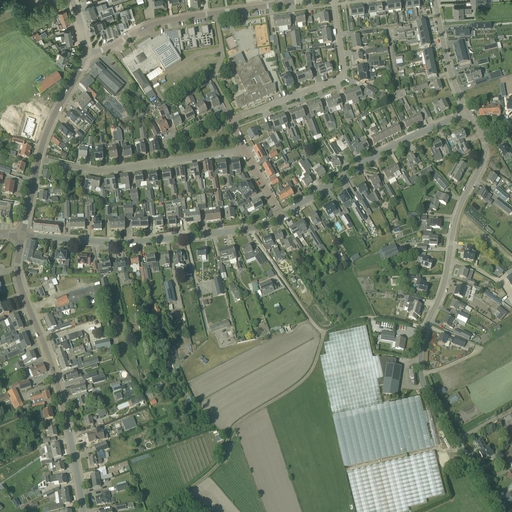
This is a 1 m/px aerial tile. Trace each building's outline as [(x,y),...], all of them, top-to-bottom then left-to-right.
[(103,9),(102,4),(94,7),(93,6),(85,9),(85,10),(86,13),(87,15),(103,9)] [(381,5),(375,6),(376,14),(376,16),(378,16),(378,17),(386,16),(385,13),(382,14),(381,5)] [(87,15),(88,19),(105,13),(107,12),(108,16),(111,15),(110,14),(112,14),(114,13),(112,6),(103,9),(87,15)] [(100,28),(100,30),(100,31),(102,36),(103,37),(120,32),(121,31),(120,29),(129,26),(127,19),(134,17),(132,12),(131,8),(120,11),(121,16),(122,22),(106,26),(106,27),(100,28)] [(356,8),(358,16),(363,15),(364,19),(367,19),(366,11),(363,11),(363,8),(356,8)] [(455,19),(463,19),(463,13),(471,13),(471,8),(463,8),(453,8),(453,15),(454,15),(455,19)] [(68,17),(66,11),(56,14),(57,17),(60,16),(61,20),(68,17)] [(406,23),(413,22),(413,20),(408,20),(408,18),(409,18),(408,12),(405,12),(406,18),(406,23)] [(321,25),(324,24),(328,23),(327,15),(314,16),(315,21),(320,20),(321,25)] [(306,27),(304,16),(296,17),(297,24),(302,24),(302,28),(306,27)] [(58,20),(57,21),(58,24),(59,29),(64,27),(66,26),(66,25),(70,24),(68,17),(61,20),(58,20)] [(289,18),(281,19),(283,27),(287,27),(288,31),(291,31),(290,26),(291,26),(289,18)] [(31,30),(42,24),(40,19),(29,25),(31,30)] [(281,19),(273,20),(275,28),(275,33),(283,32),(283,27),(281,19)] [(92,33),(100,31),(100,30),(100,28),(106,27),(106,26),(104,20),(90,25),(92,33)] [(198,33),(199,41),(202,40),(204,47),(207,47),(204,28),(201,29),(201,33),(198,33)] [(204,28),(207,47),(211,46),(210,39),(213,38),(212,31),(208,32),(208,28),(204,28)] [(468,28),(455,29),(455,37),(460,37),(460,38),(469,38),(468,28)] [(61,39),(73,37),(72,30),(64,31),(65,36),(64,36),(63,36),(61,36),(61,39)] [(194,49),(197,49),(196,41),(199,41),(198,33),(195,34),(194,30),(191,31),(194,49)] [(330,37),(329,30),(322,32),(322,35),(318,36),(319,39),(330,37)] [(367,41),(366,38),(363,39),(359,39),(359,36),(377,33),(376,30),(355,33),(355,36),(351,37),(352,43),(367,41)] [(184,36),(186,43),(189,42),(190,50),(194,49),(191,31),(187,31),(188,35),(184,36)] [(41,39),(37,32),(32,36),(35,42),(41,39)] [(177,33),(177,32),(163,34),(165,36),(178,57),(181,55),(180,51),(177,33)] [(177,33),(180,51),(184,51),(182,43),(186,43),(184,36),(181,36),(180,32),(177,33)] [(161,38),(160,36),(152,42),(150,39),(137,47),(139,50),(136,51),(137,52),(134,54),(133,53),(126,58),(130,64),(127,67),(145,96),(152,91),(143,76),(160,65),(165,72),(181,62),(178,57),(165,36),(161,38)] [(230,50),(237,47),(232,36),(226,39),(230,50)] [(74,44),(73,37),(61,39),(62,42),(64,42),(64,41),(66,40),(67,45),(74,44)] [(331,43),(330,37),(319,39),(319,41),(320,45),(312,46),(312,49),(319,48),(324,47),(324,44),(331,43)] [(352,43),(353,50),(363,48),(362,45),(367,44),(367,41),(352,43)] [(465,42),(454,45),(454,47),(454,48),(455,52),(467,49),(465,42)] [(312,49),(309,49),(311,63),(314,62),(313,56),(313,52),(319,50),(319,48),(312,49)] [(467,49),(455,52),(456,56),(457,56),(457,58),(457,59),(468,56),(467,49)] [(58,60),(62,61),(62,63),(65,64),(66,64),(68,57),(69,57),(70,52),(66,51),(62,50),(61,54),(60,53),(58,60)] [(290,67),(293,66),(290,58),(288,52),(285,53),(290,67)] [(240,53),(241,54),(233,58),(237,67),(235,69),(238,75),(238,76),(242,82),(241,82),(241,83),(242,82),(245,89),(244,89),(244,90),(246,94),(235,99),(240,109),(247,106),(247,105),(254,102),(254,103),(254,102),(261,99),(261,100),(261,99),(268,96),(275,92),(275,93),(276,93),(275,83),(274,83),(274,84),(271,85),(270,83),(271,83),(267,73),(266,74),(261,62),(258,57),(259,57),(248,62),(248,64),(246,65),(240,53)] [(290,67),(285,53),(281,55),(283,60),(282,61),(285,69),(290,67)] [(355,63),(360,62),(362,61),(367,61),(366,58),(362,59),(362,54),(354,56),(355,63)] [(457,59),(458,63),(460,69),(471,66),(468,56),(457,59)] [(57,60),(55,61),(64,70),(64,69),(65,64),(62,63),(62,61),(58,60),(57,60)] [(100,62),(98,65),(92,70),(93,71),(87,77),(94,83),(95,82),(97,84),(98,85),(99,83),(114,97),(116,94),(122,88),(122,87),(124,85),(100,62)] [(322,63),(326,74),(332,71),(329,64),(326,65),(324,62),(322,63)] [(322,63),(319,63),(314,65),(315,69),(316,72),(318,71),(320,76),(326,74),(322,63)] [(306,72),(303,73),(306,81),(312,79),(309,70),(309,71),(307,67),(305,68),(306,72)] [(372,74),(371,70),(371,67),(366,67),(363,67),(358,68),(359,75),(372,74)] [(478,69),(465,74),(468,83),(473,81),(474,82),(476,87),(488,82),(486,78),(482,79),(481,78),(478,69)] [(299,84),(306,81),(303,73),(299,74),(298,70),(295,71),(297,75),(296,75),(299,84)] [(427,82),(435,80),(433,76),(436,76),(435,70),(427,71),(428,78),(427,79),(427,82)] [(57,73),(52,76),(49,78),(48,77),(35,87),(41,94),(61,80),(57,73)] [(284,79),(281,80),(283,86),(286,85),(287,88),(294,86),(292,81),(289,73),(286,74),(288,78),(284,79)] [(375,73),(372,74),(359,75),(360,83),(368,81),(370,81),(371,78),(376,77),(375,73)] [(87,77),(85,79),(83,81),(81,83),(80,85),(79,85),(94,100),(98,103),(102,98),(97,94),(101,90),(102,89),(98,85),(97,84),(95,86),(94,87),(92,85),(94,83),(87,77)] [(432,93),(435,92),(442,90),(439,82),(429,86),(430,89),(432,93)] [(418,92),(417,90),(428,86),(426,83),(412,89),(413,94),(418,92)] [(367,87),(365,90),(374,96),(374,95),(375,95),(377,91),(373,89),(368,86),(367,87)] [(358,89),(351,92),(356,105),(359,104),(358,102),(357,99),(361,98),(362,99),(364,98),(366,96),(372,99),(374,96),(365,90),(363,93),(360,94),(358,89)] [(353,106),(356,105),(351,92),(344,95),(347,103),(352,101),(353,106)] [(79,98),(79,99),(86,106),(89,103),(92,106),(94,104),(84,95),(82,97),(81,97),(79,98)] [(187,105),(191,104),(186,95),(183,96),(187,105)] [(209,102),(210,102),(213,109),(219,105),(215,96),(212,97),(211,96),(207,98),(209,102)] [(339,97),(332,99),(335,108),(339,106),(341,110),(343,109),(339,97)] [(200,106),(196,108),(197,111),(200,115),(207,112),(205,107),(204,105),(207,104),(204,98),(197,101),(198,102),(200,106)] [(79,99),(78,99),(77,101),(77,102),(75,104),(85,114),(87,111),(84,108),(86,106),(79,99)] [(332,99),(326,102),(330,114),(333,113),(331,109),(335,108),(332,99)] [(439,108),(441,112),(448,109),(446,104),(445,104),(444,102),(445,102),(444,101),(439,104),(437,101),(432,103),(435,110),(439,108)] [(313,104),(316,112),(317,114),(320,113),(321,114),(323,113),(319,102),(313,104)] [(313,104),(307,106),(311,118),(314,117),(313,113),(316,112),(313,104)] [(350,119),(351,120),(354,119),(349,104),(345,106),(347,110),(350,119)] [(161,106),(165,115),(169,114),(165,105),(161,106)] [(499,105),(491,106),(492,116),(500,115),(499,105)] [(161,106),(157,108),(158,110),(162,117),(165,115),(161,106)] [(482,108),(478,108),(479,117),(492,116),(491,106),(487,106),(487,107),(481,108),(482,108)] [(19,120),(18,125),(23,127),(21,133),(31,136),(35,124),(33,123),(34,119),(30,118),(31,115),(32,115),(34,110),(24,107),(22,112),(28,114),(27,117),(25,116),(23,121),(19,120)] [(187,121),(194,118),(191,110),(189,107),(185,109),(186,110),(185,111),(184,109),(183,108),(179,110),(182,116),(184,115),(187,121)] [(431,117),(428,113),(426,108),(421,111),(425,120),(431,117)] [(72,111),(67,117),(70,121),(73,124),(78,118),(83,123),(85,121),(90,126),(92,124),(87,119),(85,118),(79,112),(76,109),(73,112),(72,111)] [(295,111),(299,120),(302,119),(304,122),(306,121),(305,118),(301,109),(295,111)] [(296,121),(299,120),(295,111),(289,113),(293,122),(295,126),(297,125),(296,121)] [(85,118),(87,119),(92,124),(95,120),(88,115),(85,118)] [(173,115),(169,117),(175,127),(182,124),(178,116),(174,118),(173,115)] [(278,118),(282,130),(288,128),(287,124),(284,115),(278,118)] [(331,126),(328,117),(327,115),(323,116),(327,124),(328,127),(331,126)] [(417,124),(423,121),(419,115),(414,117),(417,124)] [(331,126),(333,131),(334,132),(337,130),(335,126),(336,126),(333,120),(331,116),(328,117),(331,126)] [(414,117),(409,120),(412,127),(417,124),(414,117)] [(169,129),(163,118),(156,122),(162,134),(166,132),(165,130),(169,129)] [(280,131),(282,130),(278,118),(272,120),(275,129),(279,128),(280,131)] [(315,137),(317,140),(321,138),(317,128),(313,120),(309,121),(310,123),(315,137)] [(409,120),(403,122),(406,129),(407,129),(412,127),(409,120)] [(315,137),(310,123),(307,124),(310,132),(312,138),(315,137)] [(374,131),(376,136),(379,142),(385,140),(381,133),(379,134),(374,124),(371,126),(372,129),(374,131)] [(68,128),(64,125),(58,131),(66,138),(69,141),(75,135),(71,132),(68,128)] [(392,128),(395,134),(401,132),(398,125),(392,128)] [(159,135),(157,130),(155,126),(151,128),(155,137),(159,135)] [(259,130),(258,127),(247,133),(251,141),(254,139),(255,139),(259,137),(256,132),(259,130)] [(387,131),(390,137),(395,134),(392,128),(387,131)] [(80,143),(85,136),(79,131),(76,134),(80,137),(78,140),(78,142),(80,143)] [(387,131),(381,133),(385,140),(390,137),(387,131)] [(463,131),(451,136),(453,141),(455,146),(462,144),(464,143),(463,143),(462,140),(466,138),(463,131)] [(273,143),(275,145),(277,144),(278,143),(274,135),(269,137),(272,143),(273,143)] [(346,135),(343,137),(349,148),(351,146),(352,146),(346,135)] [(376,136),(371,138),(374,145),(379,142),(376,136)] [(61,150),(64,146),(65,145),(55,137),(51,142),(58,147),(61,150)] [(153,139),(154,144),(150,144),(151,149),(152,154),(159,153),(159,148),(158,148),(157,145),(158,145),(157,138),(153,139)] [(140,143),(135,144),(136,147),(138,156),(146,155),(144,141),(140,142),(140,143)] [(435,150),(436,154),(433,155),(435,161),(442,158),(438,149),(442,147),(440,141),(432,144),(435,150)] [(363,151),(369,148),(365,142),(359,146),(363,151)] [(334,143),(329,146),(336,156),(340,153),(334,143)] [(462,144),(455,146),(457,151),(460,156),(463,155),(466,154),(470,152),(467,145),(465,146),(464,143),(462,144)] [(132,157),(131,152),(130,148),(127,148),(126,144),(122,145),(124,158),(132,157)] [(357,144),(352,147),(357,155),(357,156),(360,154),(360,153),(363,152),(363,151),(359,146),(358,144),(357,144)] [(87,154),(88,150),(83,149),(84,145),(81,145),(79,152),(79,153),(79,156),(79,158),(86,159),(87,154)] [(118,159),(117,154),(116,145),(112,146),(112,149),(108,150),(110,160),(118,159)] [(256,155),(265,150),(269,148),(268,145),(266,146),(262,148),(261,145),(259,146),(257,147),(253,149),(256,155)] [(505,145),(498,149),(503,158),(511,153),(509,150),(508,150),(507,148),(505,145)] [(31,148),(23,146),(22,151),(19,151),(18,156),(28,159),(31,148)] [(103,160),(103,155),(102,147),(99,147),(99,151),(95,152),(95,160),(103,160)] [(256,155),(259,161),(266,158),(267,157),(266,155),(267,154),(265,151),(265,150),(256,155)] [(412,156),(406,159),(409,164),(407,165),(409,169),(414,166),(417,164),(416,163),(415,161),(415,160),(412,156)] [(340,165),(338,160),(336,159),(331,162),(328,158),(325,160),(328,165),(330,163),(334,169),(340,165)] [(227,175),(225,161),(217,162),(219,172),(222,172),(223,175),(227,175)] [(230,171),(230,177),(234,177),(233,172),(237,172),(237,175),(241,174),(240,171),(241,171),(239,161),(231,162),(232,171),(230,171)] [(280,169),(282,172),(290,168),(288,166),(289,165),(288,162),(287,161),(287,162),(287,161),(287,162),(286,162),(284,163),(286,166),(280,169)] [(25,165),(19,164),(15,163),(14,166),(18,167),(17,172),(23,173),(25,165)] [(213,173),(212,168),(211,163),(203,164),(205,174),(208,174),(209,179),(213,178),(212,173),(213,173)] [(266,173),(275,168),(276,168),(274,165),(270,167),(269,163),(262,167),(263,167),(266,173)] [(466,167),(461,163),(459,166),(456,165),(449,176),(453,178),(452,180),(457,183),(461,177),(460,177),(459,177),(463,169),(464,170),(464,171),(466,167)] [(325,174),(322,170),(319,164),(316,166),(318,170),(314,173),(318,179),(325,174)] [(0,171),(9,174),(11,170),(1,166),(0,165),(0,171)] [(189,166),(190,170),(187,170),(188,176),(191,176),(195,175),(195,179),(199,178),(198,170),(197,165),(189,166)] [(396,166),(389,169),(392,175),(394,178),(397,176),(398,177),(401,175),(401,174),(396,166)] [(429,176),(429,175),(433,172),(430,167),(426,170),(420,173),(421,176),(419,178),(420,180),(425,177),(426,178),(429,176)] [(266,173),(269,179),(275,176),(278,174),(275,168),(266,173)] [(186,182),(184,174),(184,169),(176,171),(177,179),(181,178),(182,183),(186,182)] [(392,175),(389,169),(383,173),(388,181),(394,178),(392,175)] [(59,178),(51,176),(52,173),(44,171),(42,180),(55,183),(55,185),(57,186),(58,184),(59,178)] [(162,173),(163,182),(164,186),(168,186),(172,185),(170,171),(162,173)] [(148,175),(149,180),(149,184),(150,184),(150,185),(151,187),(152,188),(154,188),(154,187),(158,186),(157,178),(156,173),(148,175)] [(143,183),(143,179),(142,174),(134,175),(136,188),(140,187),(139,183),(143,183)] [(243,182),(244,182),(248,179),(245,174),(240,176),(243,182)] [(312,183),(309,179),(306,174),(303,175),(305,179),(302,181),(306,187),(312,183)] [(409,187),(412,185),(410,182),(406,174),(402,176),(407,184),(409,187)] [(495,176),(491,174),(487,181),(491,184),(496,186),(500,179),(495,176)] [(412,184),(418,181),(415,175),(409,179),(412,184)] [(129,189),(128,176),(120,177),(121,186),(125,185),(126,189),(129,189)] [(380,184),(379,181),(376,177),(369,181),(373,188),(376,186),(378,189),(382,187),(380,184)] [(92,187),(94,179),(87,178),(85,186),(85,189),(88,190),(89,187),(92,187)] [(116,189),(114,178),(106,179),(107,187),(112,186),(112,190),(116,189)] [(448,187),(441,178),(436,182),(444,191),(448,187)] [(92,187),(91,190),(94,191),(95,188),(99,189),(100,181),(94,179),(92,187)] [(14,183),(5,182),(4,185),(6,185),(5,193),(8,194),(10,195),(10,194),(12,195),(13,188),(13,185),(14,185),(14,183)] [(245,193),(253,188),(249,182),(239,188),(240,191),(243,189),(245,193)] [(282,188),(287,199),(293,195),(293,196),(293,195),(291,190),(293,189),(290,182),(287,183),(288,187),(283,190),(282,188)] [(367,191),(366,188),(363,184),(360,186),(361,186),(356,189),(359,193),(360,195),(363,193),(366,198),(366,199),(367,200),(368,200),(368,201),(369,202),(370,202),(371,203),(372,203),(373,203),(374,203),(377,202),(373,194),(369,196),(367,191)] [(394,196),(395,196),(388,184),(384,186),(387,191),(391,198),(392,201),(395,199),(394,196)] [(509,197),(498,187),(493,193),(504,203),(509,197)] [(245,193),(247,196),(244,198),(245,200),(256,195),(253,188),(245,193)] [(287,199),(282,188),(278,190),(281,195),(278,196),(281,202),(287,199)] [(488,194),(482,190),(477,197),(481,200),(487,203),(489,200),(488,199),(490,196),(488,194)] [(231,194),(230,191),(226,193),(231,202),(234,200),(231,194)] [(338,197),(343,206),(351,201),(345,191),(344,192),(344,191),(343,192),(342,193),(341,193),(341,194),(341,195),(338,197)] [(440,200),(439,203),(446,205),(449,198),(443,196),(443,195),(437,192),(435,198),(440,200)] [(44,204),(49,204),(49,202),(53,202),(53,203),(58,203),(58,200),(57,198),(50,197),(49,199),(46,198),(47,194),(40,193),(39,201),(44,202),(44,204)] [(435,198),(434,200),(430,198),(429,201),(429,202),(430,203),(428,207),(427,207),(426,210),(430,212),(431,209),(436,211),(438,206),(439,203),(440,200),(435,198)] [(509,215),(511,211),(511,209),(498,199),(494,204),(509,215)] [(244,205),(239,208),(239,209),(242,214),(242,213),(247,211),(249,210),(253,208),(255,211),(263,207),(259,200),(255,202),(247,206),(245,207),(245,206),(244,205)] [(364,200),(361,202),(366,211),(366,212),(368,216),(371,214),(368,209),(369,209),(364,200)] [(0,218),(0,219),(2,220),(2,219),(4,219),(4,220),(6,220),(6,219),(8,220),(9,220),(11,207),(9,206),(9,204),(10,203),(0,201),(0,218)] [(334,208),(331,203),(323,209),(326,213),(323,215),(327,221),(341,213),(337,207),(334,208)] [(356,203),(352,206),(361,222),(366,219),(356,203)] [(234,219),(233,210),(232,205),(228,206),(229,211),(225,211),(226,220),(234,219)] [(212,209),(213,222),(220,221),(219,208),(212,209)] [(176,214),(168,215),(166,215),(166,220),(168,219),(169,226),(176,225),(176,219),(181,219),(180,209),(175,209),(176,214)] [(206,222),(213,222),(212,209),(205,209),(206,222)] [(193,224),(200,223),(199,214),(199,210),(195,210),(196,214),(192,214),(193,224)] [(187,225),(193,224),(192,214),(189,215),(188,211),(185,211),(187,225)] [(140,216),(140,228),(148,228),(148,220),(144,220),(144,215),(144,213),(140,213),(140,216)] [(315,214),(308,218),(312,224),(314,227),(317,225),(320,223),(318,220),(315,214)] [(341,218),(346,227),(348,226),(349,227),(352,225),(346,215),(341,218)] [(140,216),(136,216),(136,220),(132,220),(132,229),(140,228),(140,216)] [(163,227),(162,222),(162,220),(165,220),(165,216),(162,217),(162,216),(158,216),(159,220),(154,220),(155,227),(163,227)] [(101,230),(101,225),(101,224),(98,224),(97,219),(93,219),(94,230),(101,230)] [(441,225),(440,225),(440,221),(426,220),(426,224),(427,224),(426,231),(431,231),(431,228),(440,229),(440,228),(441,225)] [(39,222),(34,221),(33,231),(61,234),(61,229),(62,224),(48,222),(44,221),(43,223),(39,222)] [(295,226),(301,236),(308,231),(302,221),(295,226)] [(299,240),(302,238),(301,236),(295,226),(292,227),(292,226),(289,228),(289,229),(293,236),(296,234),(299,240)] [(323,247),(314,232),(309,235),(318,249),(323,247)] [(281,233),(274,236),(276,240),(276,241),(279,240),(282,247),(285,246),(287,249),(288,248),(289,249),(290,249),(291,251),(295,249),(293,243),(290,238),(288,239),(284,241),(283,239),(283,237),(281,233)] [(429,245),(432,246),(437,246),(437,238),(432,238),(432,233),(424,233),(423,241),(429,241),(429,245)] [(265,244),(262,245),(263,247),(266,251),(273,249),(274,248),(273,248),(274,248),(274,247),(272,243),(272,242),(270,237),(263,240),(265,244)] [(297,240),(293,242),(299,250),(302,248),(297,240)] [(25,250),(33,252),(32,254),(33,254),(32,256),(34,256),(34,258),(36,258),(36,257),(41,258),(42,253),(35,252),(35,248),(37,243),(28,241),(25,250)] [(242,248),(242,249),(245,255),(243,255),(246,261),(250,259),(254,256),(249,245),(249,246),(245,247),(243,248),(242,249),(242,248)] [(395,245),(381,250),(378,251),(382,260),(384,259),(391,257),(392,259),(399,257),(395,245)] [(474,251),(475,247),(467,246),(466,249),(467,250),(466,252),(464,252),(463,260),(474,262),(475,253),(473,253),(474,251)] [(274,248),(273,249),(277,260),(281,258),(277,247),(274,248)] [(226,250),(230,261),(236,260),(235,255),(233,248),(226,250)] [(45,259),(41,258),(36,257),(36,258),(34,258),(34,256),(32,256),(33,254),(32,254),(33,252),(25,250),(23,262),(27,263),(44,267),(45,259)] [(206,257),(206,255),(205,250),(197,251),(198,262),(202,261),(201,257),(206,257)] [(221,264),(230,261),(226,250),(218,252),(220,259),(221,264)] [(60,253),(56,252),(56,261),(58,261),(58,264),(63,264),(63,262),(66,262),(66,253),(63,253),(60,252),(60,253)] [(181,252),(174,253),(174,258),(175,266),(179,266),(180,266),(184,265),(183,262),(185,262),(185,260),(184,255),(182,256),(181,252)] [(169,264),(168,254),(161,255),(161,261),(159,261),(160,267),(164,267),(165,270),(170,269),(170,266),(169,264)] [(260,266),(266,262),(260,254),(254,258),(260,266)] [(419,255),(417,262),(422,263),(421,267),(426,269),(430,270),(432,263),(427,261),(428,258),(424,257),(419,255)] [(90,265),(90,261),(90,256),(87,256),(87,257),(78,256),(78,261),(78,265),(82,265),(86,266),(86,265),(90,265)] [(146,257),(147,264),(148,264),(148,266),(152,265),(153,269),(158,269),(157,260),(155,260),(154,256),(153,256),(153,257),(152,257),(151,256),(146,257)] [(349,263),(345,256),(340,259),(345,266),(349,263)] [(139,265),(138,258),(131,259),(131,265),(130,265),(131,269),(132,269),(132,273),(136,272),(136,268),(139,268),(139,265)] [(111,268),(110,265),(109,259),(106,259),(106,261),(101,262),(102,270),(106,269),(107,273),(111,272),(110,268),(111,268)] [(126,268),(124,260),(117,261),(118,269),(121,269),(122,273),(124,273),(126,282),(127,282),(128,285),(132,284),(129,270),(126,271),(125,268),(126,268)] [(241,265),(240,262),(237,263),(238,270),(239,273),(246,271),(244,265),(241,265)] [(192,279),(189,266),(183,267),(185,277),(186,277),(187,281),(192,279)] [(466,279),(467,275),(472,277),(473,272),(468,270),(468,272),(461,270),(459,277),(466,279)] [(213,279),(217,296),(224,295),(220,278),(213,279)] [(415,290),(421,292),(426,293),(428,286),(424,285),(424,282),(417,280),(415,290)] [(52,281),(40,285),(42,290),(35,292),(38,300),(45,298),(43,293),(55,289),(52,281)] [(262,293),(273,288),(270,281),(259,286),(262,293)] [(174,295),(171,283),(164,284),(168,303),(172,302),(172,300),(175,300),(174,295)] [(454,295),(463,298),(467,299),(471,288),(464,285),(463,289),(457,287),(454,295)] [(60,298),(56,300),(59,307),(63,305),(69,303),(70,305),(73,304),(103,296),(100,286),(70,293),(70,294),(60,298)] [(503,302),(485,290),(483,294),(500,306),(503,302)] [(409,297),(407,304),(409,304),(413,305),(411,313),(410,313),(409,318),(416,320),(417,316),(419,317),(421,311),(420,311),(421,309),(420,309),(421,306),(421,305),(416,304),(418,298),(409,297)] [(453,314),(457,316),(455,318),(466,324),(469,317),(461,313),(462,310),(463,311),(465,307),(466,305),(460,302),(459,304),(454,301),(450,308),(452,309),(451,313),(453,314)] [(0,317),(9,314),(5,304),(0,306),(0,317)] [(45,322),(46,326),(57,321),(56,319),(59,318),(58,318),(62,316),(61,313),(73,310),(72,305),(69,306),(60,308),(53,310),(55,315),(52,316),(51,316),(43,319),(45,322)] [(499,318),(494,321),(496,324),(505,319),(500,311),(496,313),(499,318)] [(10,326),(20,322),(17,315),(10,318),(7,320),(8,323),(10,326)] [(458,323),(447,317),(443,324),(448,327),(449,327),(452,329),(454,325),(456,326),(458,323)] [(211,333),(230,326),(228,320),(209,327),(211,333)] [(58,322),(57,321),(46,326),(48,331),(59,326),(60,330),(71,326),(70,322),(62,325),(60,321),(58,322)] [(23,329),(20,322),(10,326),(11,330),(13,333),(16,332),(23,329)] [(387,365),(389,365),(390,359),(383,358),(379,359),(379,357),(372,358),(366,327),(328,335),(330,343),(323,344),(326,356),(320,357),(333,416),(382,406),(379,387),(383,386),(387,365)] [(462,333),(455,330),(453,333),(460,337),(469,341),(471,336),(462,331),(462,333)] [(395,349),(403,350),(405,340),(394,338),(394,334),(382,332),(381,340),(396,343),(395,349)] [(67,336),(69,341),(70,342),(78,339),(76,333),(67,336)] [(17,345),(28,341),(25,334),(14,339),(12,340),(11,337),(5,339),(8,346),(16,342),(17,345)] [(101,342),(93,343),(95,351),(109,348),(112,347),(111,340),(110,338),(107,338),(106,335),(100,336),(101,342)] [(438,343),(445,345),(448,347),(450,343),(452,339),(441,335),(438,343)] [(466,341),(455,337),(452,344),(464,348),(466,341)] [(31,347),(28,341),(17,345),(19,349),(20,352),(31,347)] [(70,344),(70,342),(69,341),(54,346),(57,352),(56,352),(58,359),(84,350),(83,346),(72,350),(70,344)] [(85,354),(84,350),(58,359),(60,366),(75,360),(74,357),(85,354)] [(18,352),(17,351),(7,356),(9,360),(13,358),(19,355),(18,352)] [(26,356),(22,357),(24,364),(36,359),(33,353),(32,353),(30,353),(31,354),(26,356)] [(97,364),(99,363),(103,362),(101,357),(97,359),(97,358),(82,363),(84,368),(91,366),(97,364)] [(77,366),(75,360),(60,366),(62,372),(63,371),(73,368),(72,368),(77,366)] [(33,378),(42,374),(46,372),(43,364),(30,370),(33,378)] [(401,367),(389,365),(387,365),(383,386),(382,394),(397,396),(401,367)] [(66,378),(67,379),(68,381),(75,379),(75,380),(82,377),(81,374),(78,375),(77,372),(66,375),(66,376),(66,378)] [(101,376),(91,379),(93,384),(106,381),(104,375),(101,376)] [(29,380),(18,383),(18,382),(12,385),(14,389),(19,387),(21,392),(31,389),(29,380)] [(85,384),(75,387),(70,388),(72,395),(82,392),(90,390),(89,386),(86,387),(85,384)] [(0,403),(5,401),(8,407),(12,405),(15,410),(22,407),(14,390),(0,396),(0,403)] [(49,392),(29,397),(31,402),(33,401),(34,405),(31,405),(32,409),(45,406),(44,402),(51,400),(49,392)] [(451,404),(461,399),(457,393),(448,399),(451,404)] [(85,401),(89,400),(92,399),(90,394),(79,397),(80,399),(77,400),(79,407),(86,405),(85,401)] [(142,396),(131,401),(132,405),(144,401),(142,396)] [(382,406),(333,416),(354,511),(421,511),(445,501),(432,449),(439,447),(430,411),(423,412),(420,397),(382,406)] [(45,420),(48,420),(53,419),(51,410),(43,411),(45,420)] [(499,423),(500,424),(511,444),(509,445),(511,448),(511,446),(511,449),(504,454),(511,467),(511,415),(499,423)] [(134,416),(123,420),(127,430),(138,425),(134,416)] [(86,427),(91,426),(93,425),(92,421),(97,420),(96,417),(84,419),(86,427)] [(108,417),(100,420),(102,425),(110,422),(108,417)] [(44,430),(41,430),(43,436),(45,435),(49,434),(50,438),(52,437),(57,436),(55,429),(50,430),(44,431),(44,430)] [(96,434),(88,435),(90,443),(94,442),(98,441),(103,440),(104,440),(108,439),(107,435),(103,436),(102,432),(101,432),(96,433),(96,434)] [(125,439),(128,445),(141,439),(139,433),(125,439)] [(481,438),(475,442),(480,451),(479,452),(483,460),(488,457),(489,458),(494,455),(493,454),(488,446),(486,447),(481,438)] [(97,453),(108,449),(105,442),(94,447),(97,453)] [(59,444),(50,446),(51,449),(47,450),(47,453),(60,451),(59,444)] [(45,465),(51,463),(52,463),(52,459),(53,458),(54,459),(61,457),(60,451),(47,453),(49,461),(44,462),(41,462),(42,467),(45,465)] [(102,463),(101,456),(89,458),(90,466),(100,465),(101,464),(102,463)] [(52,463),(51,463),(53,470),(53,473),(64,471),(63,464),(56,466),(55,463),(52,463)] [(44,476),(41,476),(42,482),(45,481),(45,478),(51,477),(50,473),(44,474),(44,476)] [(42,483),(38,486),(38,489),(46,488),(45,484),(51,483),(53,483),(59,482),(59,485),(62,485),(67,484),(65,477),(65,474),(59,475),(51,477),(45,478),(45,481),(42,482),(42,483)] [(92,482),(99,481),(98,474),(91,475),(92,482)] [(92,482),(93,488),(93,489),(100,488),(99,481),(92,482)] [(44,498),(47,497),(54,494),(52,490),(42,495),(44,498)] [(62,498),(69,497),(68,490),(57,491),(58,498),(62,498)] [(511,490),(497,500),(502,507),(506,505),(511,500),(511,490)] [(97,505),(102,504),(107,503),(107,500),(109,499),(108,493),(101,494),(102,496),(99,496),(100,497),(96,498),(97,505)] [(70,504),(69,497),(62,498),(63,501),(59,501),(59,506),(70,504)]
